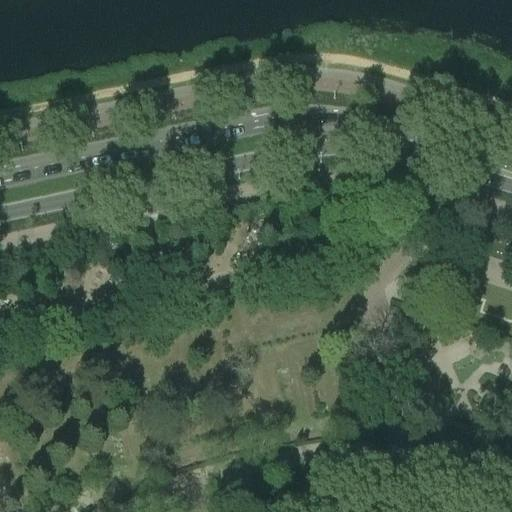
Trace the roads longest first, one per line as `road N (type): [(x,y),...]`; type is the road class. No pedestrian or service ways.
road 1 (secondary): [(511,166),(373,122),(302,116),(0,177)]
road 2 (secondary): [(0,215),(325,147),(389,149),(511,186)]
road 3 (unknown): [(511,107),(393,71),(301,57),(0,115)]
